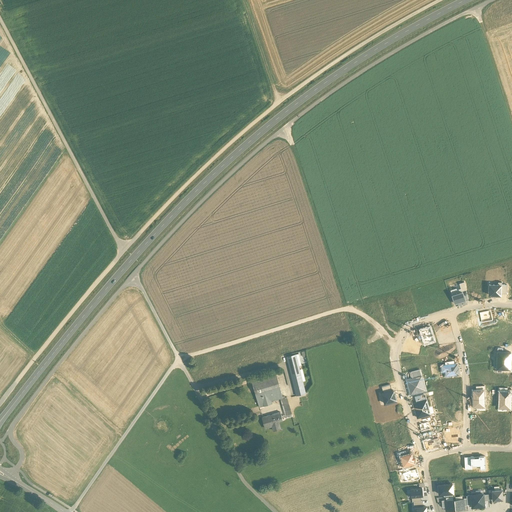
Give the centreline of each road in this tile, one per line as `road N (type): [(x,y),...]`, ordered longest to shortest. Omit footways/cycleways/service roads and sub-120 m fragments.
road 1 (track): [(491,0),(348,79),(204,197),(11,427),(21,454),(11,479)]
road 2 (secondary): [(465,0),(379,46),(256,134),(127,261),(0,420)]
road 3 (track): [(437,0),(279,98),(243,130),(122,251),(0,404)]
road 4 (track): [(511,256),(178,358)]
road 5 (track): [(0,17),(122,251)]
road 6 (track): [(286,127),(346,307)]
road 7 (residential): [(450,314),(408,327),(394,345),(422,458)]
road 8 (unclassified): [(194,388),(245,484),(274,511)]
road 9 (residential): [(465,448),(466,387),(450,314)]
road 10 (track): [(133,274),(194,388)]
